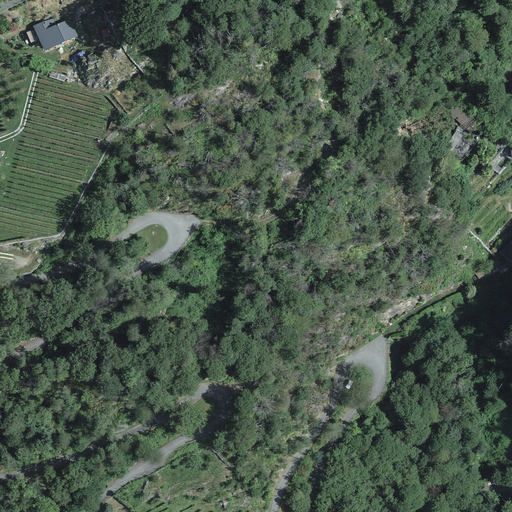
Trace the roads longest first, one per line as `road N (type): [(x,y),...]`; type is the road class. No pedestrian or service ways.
road 1 (unclassified): [(0,478),(90,450),(213,390),(226,409),(219,423),(171,446),(85,511)]
road 2 (unclassified): [(0,281),(43,277),(157,217),(178,233),(167,251),(73,324),(0,364)]
road 3 (unclassified): [(273,511),(344,367),(361,358),(374,364),(378,382),(325,453),(310,511)]
road 4 (track): [(177,227),(269,220),(332,148)]
